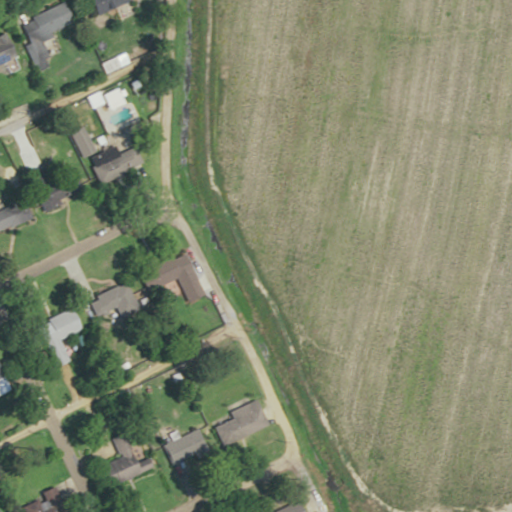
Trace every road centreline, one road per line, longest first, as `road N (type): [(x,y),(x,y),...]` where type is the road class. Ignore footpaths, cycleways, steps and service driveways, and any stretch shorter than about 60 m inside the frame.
road 1 (residential): [(401,511),(379,504),(358,482),(209,185),(201,0)]
road 2 (residential): [(166,0),(164,190),(288,439),(281,454)]
road 3 (residential): [(93,511),(0,324)]
road 4 (residential): [(0,286),(168,204)]
